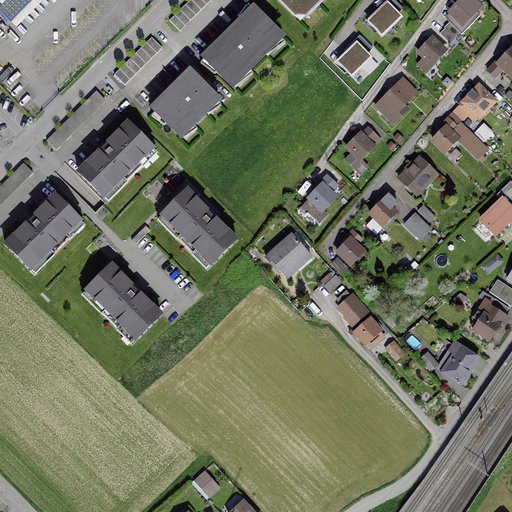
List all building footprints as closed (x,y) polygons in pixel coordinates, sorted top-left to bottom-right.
[(0,0),(0,10),(11,22),(32,0),(0,0)] [(190,0),(169,20),(180,31),(211,0),(190,0)] [(279,0),(297,18),(315,0),(279,0)] [(455,17),(450,23),(460,33),(462,35),(480,15),(476,11),(480,6),(474,0),(462,0),(461,2),(459,0),(457,0),(456,2),(458,5),(451,13),(455,17)] [(388,3),(368,22),(382,37),(402,17),(388,3)] [(232,84),(280,38),(254,12),(206,58),(232,84)] [(455,38),(460,33),(450,23),(444,28),(445,29),(455,38)] [(456,39),(455,38),(445,29),(440,34),(450,44),(456,39)] [(125,85),(162,48),(152,37),(114,74),(125,85)] [(426,58),(420,64),(428,71),(433,65),(432,64),(445,51),(433,39),(420,53),(426,58)] [(352,77),(371,58),(357,43),(338,63),(352,77)] [(505,61),(500,66),(496,62),(483,75),(492,84),(496,79),(495,78),(503,69),(511,77),(511,48),(503,58),(505,61)] [(190,74),(155,109),(181,135),(216,100),(190,74)] [(389,95),(377,107),(393,123),(401,115),(402,116),(408,110),(403,105),(416,92),(404,80),(396,89),(393,87),(387,93),(389,95)] [(478,117),(494,101),(480,87),(474,93),(472,91),(467,96),(469,98),(461,106),(475,119),(478,117)] [(96,91),(47,140),(57,150),(106,100),(96,91)] [(457,127),(448,119),(436,131),(438,134),(433,140),(446,153),(459,140),(478,159),(487,150),(461,123),(457,127)] [(139,163),(153,149),(128,123),(107,143),(109,145),(100,154),(99,152),(78,172),(104,198),(123,179),(127,182),(143,167),(139,163)] [(368,128),(359,136),(348,148),(352,152),(345,160),(360,175),(368,166),(360,159),(381,140),(368,128)] [(437,174),(421,158),(399,179),(416,196),(423,188),(422,187),(429,180),(430,181),(437,174)] [(332,193),(338,186),(327,176),(314,189),(317,192),(300,209),(307,216),(309,214),(319,223),(327,215),(322,210),(335,197),(332,193)] [(511,205),(511,183),(511,182),(498,195),(502,199),(481,220),(496,235),(511,219),(511,208),(510,207),(511,205)] [(162,216),(181,235),(177,239),(193,255),(197,251),(211,265),(237,240),(216,219),(215,221),(206,213),(208,211),(187,190),(162,216)] [(386,192),(380,198),(382,200),(370,214),(374,218),(367,226),(376,234),(397,213),(392,208),(397,203),(386,192)] [(70,239),(66,235),(81,221),(55,195),(34,216),(36,217),(28,226),(26,224),(5,244),(31,270),(50,251),(54,255),(70,239)] [(418,211),(429,223),(435,217),(424,206),(418,211)] [(415,214),(404,225),(421,241),(431,230),(415,214)] [(362,240),(353,231),(340,244),(343,246),(337,252),(351,265),(364,252),(357,245),(362,240)] [(288,278),(297,269),(294,266),(308,253),(292,235),(266,258),(275,268),(277,266),(288,278)] [(497,256),(484,267),(489,273),(502,262),(497,256)] [(348,280),(355,275),(338,258),(332,264),(348,280)] [(118,329),(121,326),(136,340),(161,315),(141,294),(139,296),(131,287),(132,286),(112,265),(86,291),(105,310),(102,313),(118,329)] [(336,276),(324,286),(330,292),(341,282),(336,276)] [(510,306),(511,303),(511,289),(498,280),(490,292),(510,306)] [(503,326),(509,318),(505,315),(509,309),(483,291),(479,297),(485,301),(474,318),(475,321),(471,327),(474,328),(473,330),(490,341),(501,324),(503,326)] [(452,301),(458,307),(467,299),(460,294),(452,301)] [(370,319),(368,321),(364,315),(367,312),(353,296),(340,307),(348,316),(345,318),(352,326),(356,322),(358,325),(349,332),(355,338),(358,335),(366,344),(381,331),(370,319)] [(441,362),(447,365),(443,372),(461,384),(479,357),(455,342),(441,362)] [(394,344),(388,349),(396,358),(402,353),(394,344)] [(421,359),(431,370),(437,365),(427,354),(421,359)] [(194,487),(203,495),(206,492),(209,495),(217,487),(206,475),(194,487)] [(253,511),(243,501),(230,511),(253,511)]
